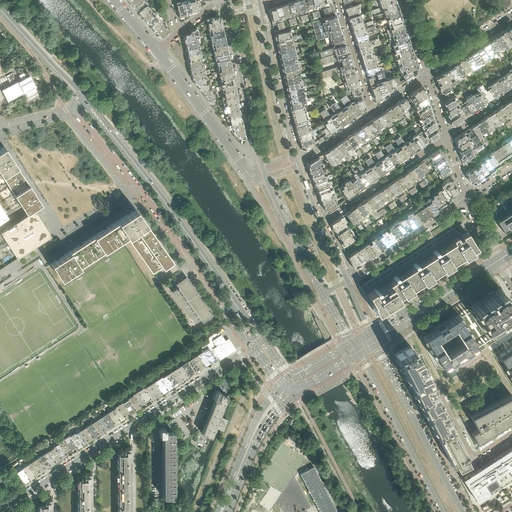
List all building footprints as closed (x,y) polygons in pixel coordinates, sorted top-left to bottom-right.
[(137,10),(138,12),(148,3),(146,1),(145,1),(144,0),(142,0),(134,7),(134,8),(135,10),(137,10)] [(191,12),(188,0),(189,0),(188,0),(186,0),(186,1),(182,2),(185,15),(186,16),(188,15),(189,14),(189,13),(191,12)] [(198,10),(197,9),(196,1),(195,0),(189,0),(188,0),(191,12),(192,13),(195,13),(196,11),(198,10)] [(196,1),(197,9),(201,8),(199,0),(201,0),(202,0),(203,1),(204,2),(206,1),(207,0),(198,0),(199,0),(196,1)] [(301,22),(305,21),(303,15),(305,14),(304,14),(302,14),(298,0),(292,2),(296,14),(298,13),(301,22)] [(307,10),(304,0),(298,0),(302,14),(304,14),(305,14),(303,15),(305,21),(308,20),(305,11),(307,10)] [(313,18),(316,17),(310,0),(304,0),(307,10),(310,9),(313,18)] [(310,0),(316,17),(316,18),(317,21),(320,19),(317,7),(319,7),(317,0),(310,0)] [(317,0),(319,7),(322,6),(324,14),(325,14),(326,18),(329,16),(323,0),(317,0)] [(323,0),(329,16),(335,14),(330,0),(323,0)] [(349,0),(342,0),(345,8),(351,6),(351,4),(348,5),(348,4),(347,1),(349,0)] [(396,3),(395,0),(378,0),(380,3),(376,4),(376,6),(371,7),(371,8),(372,10),(382,7),(396,3)] [(185,15),(182,2),(182,1),(179,2),(176,3),(179,18),(180,18),(182,18),(183,17),(183,15),(185,15)] [(293,15),(296,14),(292,2),(286,4),(290,16),(293,25),(296,24),(293,15)] [(142,16),(152,8),(148,3),(138,12),(138,13),(139,14),(140,14),(141,15),(142,16)] [(385,19),(400,15),(399,11),(396,3),(382,7),(383,11),(382,11),(384,16),(385,19)] [(290,16),(286,4),(280,6),(284,18),(287,17),(290,26),(293,25),(290,16)] [(348,18),(361,14),(361,13),(359,8),(358,4),(351,6),(345,8),(348,18)] [(284,18),(280,6),(274,8),(282,31),(285,30),(284,27),(281,19),(284,18)] [(146,21),(156,13),(157,12),(161,8),(160,7),(156,11),(155,12),(152,8),(142,16),(142,17),(143,19),(144,19),(145,19),(146,21)] [(282,31),(274,8),(270,9),(269,11),(272,25),(276,24),(278,29),(279,32),(282,31)] [(361,14),(348,18),(350,24),(361,21),(369,18),(367,11),(361,13),(361,14)] [(150,26),(160,17),(164,14),(163,13),(160,15),(159,15),(158,15),(156,13),(146,21),(146,22),(147,24),(149,24),(150,26)] [(341,33),(335,14),(329,16),(326,18),(320,19),(317,21),(311,23),(312,25),(317,40),(328,37),(341,33)] [(214,24),(220,23),(219,21),(220,20),(220,17),(218,16),(218,15),(215,15),(215,17),(214,17),(212,17),(210,18),(206,20),(207,24),(203,25),(201,25),(201,27),(208,25),(214,24)] [(402,21),(400,15),(385,19),(386,23),(387,22),(388,25),(402,21)] [(153,29),(154,31),(164,22),(160,17),(150,26),(150,27),(151,29),(153,29)] [(352,30),(363,27),(373,23),(372,20),(362,23),(361,21),(350,24),(352,30)] [(404,27),(402,21),(388,25),(389,29),(388,29),(386,30),(387,33),(404,27)] [(164,22),(154,31),(153,31),(155,33),(156,32),(157,34),(157,35),(158,36),(159,37),(160,38),(164,34),(166,34),(168,33),(168,31),(165,27),(167,25),(164,22)] [(208,25),(210,32),(214,31),(222,30),(221,26),(220,25),(220,23),(214,24),(208,25)] [(354,36),(378,29),(378,27),(375,28),(374,26),(364,29),(363,27),(352,30),(354,36)] [(406,34),(404,27),(387,33),(384,33),(385,35),(388,34),(388,35),(390,35),(391,35),(392,38),(406,34)] [(190,39),(196,37),(199,37),(197,31),(197,30),(196,29),(195,28),(184,37),(184,39),(184,42),(185,43),(190,42),(190,39)] [(354,36),(356,42),(367,38),(366,36),(376,32),(376,30),(378,29),(354,36)] [(223,35),(222,30),(214,31),(210,32),(211,40),(214,39),(217,38),(217,37),(223,35)] [(277,40),(291,37),(290,34),(292,34),(291,30),(290,30),(275,34),(276,36),(275,36),(275,37),(275,39),(276,40),(277,40)] [(511,42),(504,30),(503,30),(500,32),(500,33),(498,34),(507,47),(510,45),(509,44),(511,42)] [(342,38),(341,33),(328,37),(330,42),(342,38)] [(392,44),(408,40),(406,34),(392,38),(393,41),(392,41),(389,42),(390,44),(387,44),(388,46),(389,46),(392,44)] [(507,47),(498,34),(496,36),(495,35),(492,38),(501,50),(504,48),(504,49),(507,47)] [(214,46),(225,44),(225,41),(223,35),(217,37),(217,38),(214,39),(211,40),(213,47),(214,46)] [(291,37),(277,40),(277,42),(276,43),(276,44),(276,45),(277,46),(278,46),(292,43),(292,40),(293,40),(293,39),(294,39),(297,39),(296,36),(293,36),(293,37),(292,37),(291,37)] [(198,46),(196,37),(190,39),(190,42),(185,43),(186,45),(185,46),(186,49),(198,46)] [(320,51),(344,44),(342,38),(330,42),(318,46),(320,51)] [(356,42),(358,48),(379,41),(381,41),(381,38),(378,39),(378,38),(368,41),(367,38),(356,42)] [(501,50),(492,38),(489,40),(489,41),(487,42),(496,55),(498,53),(498,52),(501,50)] [(392,44),(395,53),(411,48),(410,48),(409,44),(408,40),(392,44)] [(358,48),(360,54),(371,50),(370,48),(380,44),(379,41),(358,48)] [(493,57),(496,55),(487,42),(485,44),(483,43),(481,45),(481,46),(489,58),(492,56),(493,57)] [(280,53),(294,49),(293,46),(294,46),(294,43),(292,43),(278,46),(279,48),(278,48),(277,50),(278,52),(279,53),(280,53)] [(214,54),(214,55),(220,54),(220,52),(227,50),(225,44),(214,46),(213,47),(214,53),(213,53),(213,52),(209,53),(207,53),(207,55),(210,55),(211,55),(214,54)] [(335,54),(336,54),(346,50),(344,44),(320,51),(319,52),(320,56),(330,53),(331,51),(333,55),(335,54)] [(200,52),(198,46),(186,49),(186,52),(187,53),(188,55),(200,52)] [(475,50),(482,60),(485,58),(486,59),(489,58),(481,46),(479,48),(477,48),(475,49),(475,50)] [(413,56),(411,48),(395,53),(398,61),(413,56)] [(281,59),(295,55),(295,53),(296,52),(295,49),(294,49),(280,53),(280,55),(279,56),(279,58),(281,59)] [(228,59),(227,50),(220,52),(220,54),(214,55),(216,62),(216,61),(228,59)] [(336,54),(335,54),(337,60),(340,59),(342,65),(339,66),(341,72),(347,70),(352,69),(346,50),(336,54)] [(368,58),(374,56),(372,50),(371,50),(360,54),(363,63),(369,61),(368,58)] [(470,53),(469,54),(476,64),(479,62),(480,63),(483,61),(482,60),(475,50),(473,52),(473,51),(472,52),(471,52),(470,53)] [(188,61),(201,58),(200,52),(188,55),(188,57),(188,58),(188,61)] [(476,64),(469,54),(468,55),(467,55),(463,57),(471,68),(474,66),(475,68),(478,66),(476,64)] [(282,65),(297,62),(296,59),(297,58),(296,55),(295,55),(281,59),(281,61),(280,62),(280,63),(281,65),(282,65)] [(363,63),(365,69),(377,65),(376,62),(377,61),(376,58),(375,56),(374,56),(368,58),(369,61),(363,63)] [(400,70),(416,65),(414,61),(415,61),(413,56),(398,61),(400,68),(397,69),(398,71),(400,70)] [(457,61),(458,62),(465,72),(468,70),(469,72),(472,70),(471,68),(463,57),(457,61)] [(188,61),(190,67),(203,64),(202,58),(201,58),(188,61)] [(218,64),(219,67),(230,65),(229,61),(228,59),(216,61),(217,65),(218,64)] [(283,72),(284,72),(299,68),(301,67),(299,61),(298,61),(297,62),(282,65),(283,67),(282,67),(281,68),(282,71),(283,72)] [(465,72),(458,62),(456,64),(454,63),(452,65),(452,66),(460,78),(466,74),(465,72)] [(205,70),(203,64),(190,67),(191,73),(205,70)] [(219,74),(231,71),(230,69),(231,69),(230,65),(219,67),(219,70),(218,71),(215,72),(211,73),(212,75),(214,75),(217,74),(219,74)] [(368,79),(371,78),(371,77),(374,76),(372,71),(378,69),(377,65),(365,69),(368,79)] [(398,78),(395,79),(397,86),(404,81),(416,73),(416,72),(417,71),(416,70),(417,69),(416,65),(400,70),(404,79),(400,82),(398,78)] [(455,82),(460,78),(452,66),(450,68),(449,67),(447,69),(446,70),(455,82)] [(285,78),(299,74),(299,71),(300,71),(299,68),(284,72),(284,73),(283,75),(283,77),(285,78)] [(352,69),(347,70),(341,72),(340,73),(342,78),(354,74),(352,69)] [(206,76),(205,70),(191,73),(192,77),(192,79),(206,76)] [(452,96),(455,94),(449,86),(455,82),(446,70),(444,71),(443,71),(441,72),(441,74),(441,75),(439,76),(438,76),(436,77),(435,78),(436,78),(435,79),(436,79),(435,80),(436,81),(437,82),(439,84),(438,84),(438,86),(440,89),(439,90),(442,93),(443,93),(444,95),(445,94),(446,96),(450,93),(452,96)] [(232,77),(231,71),(219,74),(219,76),(220,76),(221,80),(232,77)] [(392,90),(388,78),(387,77),(385,78),(382,71),(379,72),(381,79),(383,78),(384,80),(382,80),(386,93),(388,92),(388,91),(390,90),(392,90)] [(39,93),(29,75),(26,77),(23,72),(19,75),(21,79),(16,82),(12,73),(6,76),(10,85),(1,90),(7,101),(23,93),(27,99),(39,93)] [(386,93),(382,80),(380,81),(379,80),(381,79),(379,72),(376,73),(379,82),(376,83),(381,96),(383,95),(384,94),(386,93)] [(506,88),(511,85),(507,80),(509,78),(506,73),(501,76),(499,78),(506,89),(506,88)] [(286,84),(301,80),(300,78),(301,77),(300,74),(299,74),(285,78),(285,80),(284,81),(284,82),(285,83),(286,84)] [(356,80),(354,74),(342,78),(344,84),(345,83),(356,80)] [(196,85),(207,83),(207,82),(206,76),(192,79),(193,80),(196,85)] [(397,86),(395,79),(394,76),(388,78),(392,90),(397,86)] [(234,84),(232,77),(221,80),(222,83),(221,83),(221,84),(219,84),(219,87),(233,84),(234,84)] [(381,96),(376,83),(373,83),(371,78),(368,79),(374,99),(377,100),(381,97),(380,96),(381,96)] [(506,89),(499,78),(496,80),(493,82),(496,86),(496,87),(495,88),(498,94),(500,92),(503,91),(505,89),(506,89)] [(287,90),(288,90),(302,86),(301,83),(302,83),(302,80),(301,80),(286,84),(287,86),(286,86),(285,87),(286,90),(287,90)] [(358,86),(356,80),(345,83),(347,90),(351,88),(358,86)] [(493,97),(486,87),(484,88),(482,88),(482,85),(479,82),(477,83),(475,80),(474,81),(488,100),(490,99),(491,99),(493,97)] [(488,100),(474,81),(476,84),(474,86),(476,90),(478,91),(478,90),(478,91),(478,92),(476,94),(483,104),(486,103),(486,102),(488,100)] [(200,90),(210,88),(209,82),(207,82),(207,83),(196,85),(200,90)] [(496,95),(498,94),(495,88),(496,87),(496,86),(493,82),(489,85),(486,87),(493,97),(496,95)] [(223,92),(234,90),(235,90),(234,86),(233,84),(221,86),(223,92)] [(287,96),(289,97),(303,93),(303,90),(304,90),(303,86),(302,86),(288,90),(288,92),(287,94),(287,96)] [(360,94),(358,86),(351,88),(347,90),(345,91),(348,94),(351,92),(352,96),(350,97),(360,94)] [(214,87),(210,88),(200,90),(210,103),(211,104),(212,104),(213,103),(215,102),(214,99),(216,99),(214,93),(213,94),(212,91),(215,90),(214,88),(214,87)] [(413,103),(425,95),(423,87),(421,87),(406,97),(410,102),(411,100),(413,103)] [(222,96),(222,99),(235,96),(235,95),(236,93),(235,91),(234,90),(223,92),(222,93),(223,96),(222,96)] [(446,110),(456,103),(459,101),(457,99),(461,96),(462,92),(461,90),(455,94),(452,96),(447,100),(444,102),(443,103),(444,105),(444,106),(444,107),(445,109),(446,110)] [(289,102),(290,103),(305,99),(304,96),(305,96),(304,92),(303,93),(289,97),(290,99),(289,99),(289,100),(288,101),(289,102)] [(480,106),(483,104),(476,94),(476,93),(473,95),(472,94),(469,95),(473,102),(470,103),(474,109),(475,109),(476,109),(477,109),(477,107),(479,106),(480,106)] [(355,115),(360,111),(355,103),(353,100),(351,102),(345,94),(342,96),(347,103),(347,104),(355,115)] [(364,106),(360,94),(350,97),(352,100),(355,99),(356,102),(355,103),(360,111),(363,109),(364,106)] [(423,108),(428,104),(428,103),(427,101),(426,99),(426,98),(425,95),(413,103),(415,105),(414,106),(414,107),(412,107),(414,110),(414,109),(419,106),(421,107),(422,106),(423,108)] [(473,110),(474,109),(470,103),(473,102),(469,95),(464,99),(465,100),(462,102),(465,106),(466,108),(470,113),(473,111),(473,110)] [(225,105),(236,103),(236,101),(237,100),(237,97),(235,96),(222,99),(223,103),(224,105),(225,105)] [(355,115),(347,104),(347,103),(342,96),(339,98),(344,106),(343,108),(350,118),(355,115)] [(290,106),(290,110),(303,106),(306,105),(305,102),(306,101),(306,98),(305,99),(290,103),(291,103),(291,105),(290,106)] [(404,98),(397,103),(404,113),(404,114),(408,112),(405,108),(406,108),(405,106),(408,104),(404,98)] [(350,118),(343,108),(340,109),(334,101),(331,103),(336,110),(345,122),(350,118)] [(511,106),(508,101),(507,103),(503,105),(511,116),(511,114),(511,106)] [(224,109),(225,112),(238,109),(237,107),(238,107),(238,106),(238,104),(237,103),(236,103),(225,105),(226,108),(224,109)] [(340,125),(345,122),(336,110),(331,103),(329,105),(334,113),(332,115),(340,125)] [(397,103),(391,107),(404,125),(407,123),(401,115),(404,113),(397,103)] [(454,115),(461,111),(459,107),(456,103),(446,110),(445,110),(446,114),(448,116),(453,113),(454,115)] [(419,118),(430,111),(431,110),(429,106),(428,104),(423,108),(422,106),(421,107),(419,106),(414,109),(418,114),(417,115),(419,118)] [(511,122),(508,117),(511,116),(503,105),(500,107),(498,109),(510,126),(511,128),(511,127),(511,122)] [(305,112),(303,106),(290,110),(292,116),(305,112)] [(334,129),(340,125),(332,115),(330,116),(324,107),(321,110),(326,117),(327,118),(334,129)] [(404,125),(391,107),(386,110),(394,121),(396,119),(401,127),(404,125)] [(453,113),(448,116),(447,117),(450,125),(452,125),(463,118),(470,113),(466,108),(464,109),(461,111),(454,115),(453,113)] [(226,118),(239,116),(239,114),(240,112),(239,110),(238,109),(225,112),(226,115),(226,118)] [(510,126),(498,109),(495,111),(494,111),(493,112),(500,123),(502,121),(507,128),(510,126)] [(326,117),(321,110),(318,112),(324,120),(322,122),(326,128),(329,132),(329,133),(334,129),(327,118),(326,117)] [(391,122),(394,121),(386,110),(381,114),(394,132),(396,130),(391,122)] [(430,112),(430,111),(419,118),(418,118),(420,121),(417,123),(419,126),(420,126),(420,125),(423,123),(425,125),(432,120),(431,118),(433,117),(431,115),(432,114),(432,113),(430,112)] [(307,119),(305,112),(292,116),(294,122),(307,119)] [(500,123),(493,112),(488,116),(495,126),(496,127),(498,126),(497,125),(500,123)] [(394,132),(381,114),(376,117),(383,128),(386,126),(391,134),(394,132)] [(228,120),(229,124),(242,122),(241,118),(240,118),(239,116),(226,118),(227,121),(228,120)] [(492,127),(495,126),(488,116),(483,119),(486,124),(484,126),(487,132),(488,132),(494,129),(492,127)] [(383,128),(376,117),(371,121),(380,133),(385,130),(383,128)] [(308,125),(307,119),(294,122),(296,128),(308,125)] [(485,133),(487,132),(484,126),(486,124),(483,119),(475,124),(482,134),(485,133)] [(423,123),(420,125),(420,126),(424,131),(422,132),(424,133),(429,130),(431,132),(435,129),(436,129),(435,126),(436,126),(434,124),(435,124),(434,122),(433,121),(432,120),(425,125),(423,123)] [(371,121),(366,124),(375,137),(380,133),(371,121)] [(245,138),(242,122),(229,124),(229,125),(228,126),(230,128),(231,128),(231,129),(232,130),(233,131),(233,132),(236,135),(237,135),(240,139),(241,138),(241,139),(242,140),(244,140),(244,139),(244,138),(245,138)] [(361,128),(368,138),(370,137),(375,144),(378,142),(375,137),(366,124),(361,128)] [(488,143),(486,140),(486,139),(483,135),(481,136),(480,135),(482,134),(475,124),(470,128),(474,133),(475,135),(477,137),(478,139),(480,137),(486,146),(489,144),(488,143)] [(310,131),(308,125),(296,128),(297,135),(310,131)] [(366,140),(368,138),(361,128),(356,131),(368,149),(371,147),(366,140)] [(418,149),(410,136),(409,134),(405,128),(400,131),(406,141),(413,151),(415,150),(416,151),(418,149)] [(469,136),(474,133),(470,128),(468,129),(470,131),(467,134),(465,131),(456,138),(455,140),(457,145),(469,136)] [(424,133),(422,132),(422,131),(417,134),(419,137),(424,145),(429,141),(437,136),(438,133),(435,129),(431,132),(429,130),(424,133)] [(410,136),(418,149),(424,145),(419,137),(417,134),(414,130),(409,134),(410,136)] [(297,135),(299,141),(312,137),(310,131),(297,135)] [(365,151),(368,149),(356,131),(350,135),(357,145),(360,144),(365,151)] [(511,138),(510,136),(507,138),(505,134),(504,134),(502,132),(500,133),(502,135),(503,137),(505,139),(511,149),(511,138)] [(345,139),(355,153),(357,156),(359,155),(360,154),(356,148),(355,149),(354,148),(355,147),(357,145),(350,135),(345,139)] [(413,151),(406,141),(404,143),(399,135),(396,137),(408,155),(410,154),(411,154),(413,152),(413,151)] [(459,149),(459,150),(477,137),(475,135),(470,138),(469,136),(457,145),(457,146),(458,149),(459,149)] [(312,137),(299,141),(301,149),(304,150),(314,143),(312,137)] [(408,155),(396,137),(393,139),(399,147),(396,148),(404,159),(406,157),(406,156),(408,155)] [(478,139),(477,137),(459,150),(458,150),(459,152),(459,153),(461,156),(472,148),(471,146),(479,140),(478,139)] [(350,156),(355,153),(345,139),(340,142),(350,156)] [(511,152),(511,149),(505,139),(500,143),(509,157),(511,154),(511,153),(511,152)] [(340,142),(335,145),(343,156),(345,159),(350,156),(340,142)] [(404,159),(396,148),(395,147),(393,148),(389,142),(386,144),(398,162),(400,160),(401,161),(404,159)] [(506,159),(509,157),(500,143),(495,147),(503,159),(505,158),(505,159),(506,159)] [(397,163),(398,162),(386,144),(383,146),(389,154),(387,155),(394,166),(396,164),(397,163)] [(465,161),(465,160),(467,159),(470,157),(475,154),(474,152),(475,151),(477,153),(477,152),(484,147),(482,144),(474,150),(472,148),(461,156),(460,156),(462,163),(465,161)] [(0,160),(9,155),(3,145),(0,147),(0,160)] [(332,157),(335,155),(338,159),(341,158),(343,156),(335,145),(328,151),(332,157)] [(503,159),(495,147),(489,151),(490,152),(499,164),(501,162),(502,161),(501,160),(503,159)] [(391,168),(394,166),(387,155),(384,157),(379,149),(376,151),(388,169),(390,167),(391,168)] [(431,163),(433,165),(438,161),(436,159),(442,155),(441,154),(442,153),(442,152),(440,149),(422,161),(426,166),(431,163)] [(326,159),(328,161),(330,164),(330,165),(333,163),(334,164),(336,162),(336,163),(339,161),(338,159),(335,155),(332,157),(328,151),(323,154),(326,159)] [(388,169),(376,151),(374,153),(379,160),(376,162),(384,173),(386,171),(387,170),(388,169)] [(497,166),(499,164),(490,152),(485,156),(485,157),(494,168),(497,167),(497,166)] [(28,183),(19,169),(15,164),(9,155),(0,160),(0,205),(4,212),(19,203),(25,212),(32,207),(40,202),(28,183)] [(433,167),(435,171),(446,163),(446,162),(446,161),(445,160),(444,160),(442,155),(436,159),(438,161),(433,165),(434,167),(433,167)] [(381,174),(384,173),(376,162),(374,163),(369,156),(366,158),(378,175),(380,174),(381,174)] [(309,170),(322,165),(318,157),(308,164),(308,166),(308,167),(308,168),(308,169),(309,170)] [(494,168),(485,157),(480,160),(481,161),(489,173),(492,171),(492,170),(494,168)] [(378,175),(366,158),(364,160),(369,167),(366,169),(374,180),(376,178),(376,177),(378,175)] [(427,168),(426,166),(422,161),(417,164),(425,175),(428,173),(427,172),(429,170),(428,170),(427,168)] [(478,182),(479,181),(471,169),(466,162),(465,161),(462,163),(463,166),(465,164),(468,168),(469,169),(467,171),(467,170),(465,172),(467,177),(468,179),(470,182),(471,182),(472,183),(474,184),(475,183),(475,184),(477,183),(478,182)] [(487,174),(489,173),(481,161),(475,165),(476,166),(484,177),(487,176),(487,174)] [(374,180),(366,169),(364,171),(359,163),(357,164),(356,162),(355,163),(358,168),(368,182),(370,181),(371,181),(374,180)] [(446,174),(449,172),(450,171),(449,169),(448,167),(448,165),(447,164),(446,163),(435,171),(439,176),(440,177),(445,174),(446,174)] [(426,177),(425,175),(417,164),(412,168),(424,185),(427,183),(424,178),(426,177)] [(311,176),(324,171),(325,171),(324,168),(323,168),(322,165),(309,170),(311,176)] [(484,177),(476,166),(471,169),(479,181),(481,180),(482,180),(484,179),(484,177)] [(364,186),(354,171),(351,167),(346,171),(351,179),(359,190),(364,186)] [(366,183),(368,182),(358,168),(354,171),(364,186),(367,184),(366,183)] [(424,185),(412,168),(407,171),(414,182),(416,180),(421,187),(424,185)] [(313,179),(314,181),(327,177),(326,174),(325,174),(324,171),(311,176),(312,179),(313,179)] [(407,171),(402,175),(414,192),(414,193),(415,195),(418,193),(418,191),(417,190),(412,183),(414,182),(407,171)] [(443,183),(443,184),(451,196),(452,196),(454,195),(454,194),(455,194),(454,193),(456,191),(455,190),(455,189),(454,187),(455,187),(454,186),(453,184),(451,182),(453,181),(453,180),(452,178),(450,177),(452,176),(450,175),(451,174),(449,172),(446,174),(449,179),(445,181),(445,182),(443,183)] [(414,192),(402,175),(400,177),(396,179),(404,189),(406,187),(411,194),(414,192)] [(316,187),(329,182),(330,183),(330,182),(329,179),(328,180),(327,177),(314,181),(313,183),(314,185),(315,185),(316,187)] [(354,193),(359,190),(351,179),(349,180),(348,179),(346,181),(345,181),(343,183),(344,185),(344,184),(347,188),(349,187),(354,193)] [(401,190),(404,189),(396,179),(391,182),(398,192),(400,194),(403,199),(406,197),(401,190)] [(317,193),(319,193),(330,188),(329,186),(331,185),(329,182),(316,187),(317,190),(316,191),(317,193)] [(397,194),(398,192),(391,182),(386,186),(393,196),(396,194),(400,201),(403,199),(400,194),(398,195),(397,194)] [(346,198),(354,193),(349,187),(347,188),(344,184),(344,185),(339,188),(344,194),(346,198)] [(451,196),(443,184),(440,186),(442,188),(439,190),(447,201),(450,199),(449,197),(451,196)] [(391,198),(393,196),(386,186),(381,189),(388,200),(389,200),(393,206),(396,205),(391,198)] [(320,199),(333,194),(332,191),(333,191),(332,188),(330,188),(319,193),(319,195),(319,196),(320,199)] [(389,200),(388,200),(381,189),(376,193),(383,203),(385,202),(390,208),(393,206),(389,200)] [(447,201),(439,190),(439,189),(436,191),(437,193),(434,194),(442,206),(446,204),(448,203),(447,201)] [(376,193),(371,196),(383,214),(385,212),(381,205),(383,203),(376,193)] [(323,205),(335,200),(334,197),(335,197),(334,194),(333,194),(320,199),(322,205),(323,205)] [(442,206),(434,194),(431,196),(432,197),(430,199),(437,210),(438,210),(440,209),(441,208),(441,207),(442,206)] [(383,214),(371,196),(360,203),(367,214),(373,222),(371,223),(372,224),(381,218),(384,216),(383,214)] [(435,211),(437,210),(430,199),(429,197),(426,199),(427,200),(424,202),(432,215),(436,212),(435,211)] [(335,200),(323,205),(323,207),(324,208),(325,211),(327,211),(327,212),(337,205),(335,200)] [(432,215),(424,202),(421,204),(420,203),(418,205),(427,218),(432,215)] [(365,215),(367,214),(360,203),(356,207),(362,216),(363,215),(364,216),(363,217),(367,224),(370,222),(365,215)] [(427,218),(418,205),(415,207),(416,208),(413,210),(421,222),(427,218)] [(147,221),(137,207),(118,219),(128,234),(147,221)] [(360,217),(362,216),(356,207),(351,210),(358,220),(360,219),(364,226),(367,224),(363,217),(361,218),(360,217)] [(511,209),(509,212),(506,214),(496,220),(503,231),(511,225),(511,209)] [(51,236),(34,210),(0,232),(17,258),(51,236)] [(358,220),(351,210),(345,214),(353,225),(355,223),(359,230),(362,227),(358,220)] [(421,222),(413,210),(410,212),(410,211),(409,211),(408,212),(407,210),(406,211),(416,225),(418,224),(421,222)] [(407,217),(404,219),(411,229),(411,228),(412,228),(413,227),(414,226),(416,225),(406,211),(405,211),(407,214),(405,215),(407,217)] [(337,233),(347,226),(346,226),(348,224),(346,222),(347,222),(345,221),(346,221),(342,216),(332,223),(331,226),(334,230),(335,230),(337,233)] [(397,219),(398,220),(406,232),(411,229),(404,219),(402,216),(397,219)] [(104,249),(128,234),(118,219),(94,234),(104,249)] [(406,232),(398,220),(396,222),(393,224),(401,236),(406,232)] [(174,259),(147,221),(128,234),(155,273),(174,259)] [(396,240),(401,236),(393,224),(390,226),(389,226),(388,225),(386,222),(385,224),(388,228),(396,240)] [(477,248),(466,232),(462,235),(459,231),(464,227),(462,223),(436,239),(431,242),(399,263),(389,270),(362,287),(366,294),(372,304),(371,304),(376,314),(381,310),(383,309),(392,303),(391,302),(402,295),(403,296),(412,291),(411,290),(422,283),(423,284),(432,278),(431,277),(442,270),(443,271),(452,265),(451,264),(457,260),(462,257),(463,258),(472,252),(471,251),(477,248)] [(339,239),(351,231),(352,230),(349,225),(347,226),(337,233),(336,235),(337,237),(338,237),(339,239)] [(396,240),(388,228),(385,230),(384,229),(382,230),(390,243),(396,240)] [(390,243),(382,230),(379,232),(380,233),(377,235),(385,247),(390,243)] [(351,231),(339,239),(341,241),(340,243),(342,246),(354,237),(352,234),(353,234),(351,231)] [(311,243),(308,237),(310,236),(309,233),(307,234),(301,237),(305,246),(311,243)] [(81,264),(104,249),(94,234),(71,249),(81,264)] [(385,247),(377,235),(374,237),(373,236),(371,237),(380,250),(385,247)] [(375,254),(380,250),(371,237),(369,239),(371,243),(368,244),(368,245),(374,254),(375,254)] [(374,254),(368,245),(368,244),(367,243),(362,246),(369,257),(371,256),(372,256),(373,255),(374,255),(374,254)] [(367,258),(369,257),(362,246),(357,250),(364,261),(364,260),(365,260),(366,260),(367,259),(367,258)] [(81,264),(71,249),(52,262),(62,277),(81,264)] [(364,262),(364,261),(357,250),(351,253),(359,264),(361,263),(362,263),(364,262)] [(359,264),(351,253),(349,255),(348,253),(346,254),(350,262),(353,267),(354,267),(355,267),(356,267),(359,265),(359,264)] [(212,314),(186,276),(175,284),(178,287),(172,291),(194,323),(200,318),(202,322),(212,314)] [(475,304),(467,309),(481,331),(485,329),(490,337),(511,323),(511,312),(498,290),(494,292),(493,291),(488,294),(488,295),(480,301),(479,300),(474,303),(475,304)] [(431,332),(423,337),(442,368),(446,366),(447,368),(448,368),(447,366),(450,364),(451,366),(458,361),(457,360),(473,350),(474,351),(473,349),(476,347),(456,316),(435,329),(434,328),(430,331),(431,332)] [(219,345),(225,341),(221,334),(220,335),(218,331),(210,336),(208,337),(207,343),(205,344),(208,348),(214,357),(214,358),(215,357),(218,356),(216,347),(219,345)] [(229,338),(225,341),(219,345),(216,347),(218,356),(220,360),(237,349),(229,338)] [(395,354),(394,354),(395,355),(395,356),(395,357),(413,391),(417,399),(427,418),(431,425),(436,435),(450,428),(451,428),(451,427),(446,418),(445,416),(447,416),(445,413),(444,413),(442,410),(432,391),(432,390),(433,389),(431,386),(430,387),(428,383),(423,373),(429,370),(428,368),(422,357),(422,356),(421,355),(415,343),(412,345),(409,347),(408,347),(406,348),(405,349),(403,350),(402,350),(401,351),(400,351),(398,352),(397,353),(395,354)] [(511,345),(497,355),(511,377),(511,345)] [(214,357),(208,348),(204,350),(204,348),(203,349),(201,346),(200,346),(203,351),(210,362),(211,361),(212,361),(214,360),(214,359),(216,359),(215,357),(214,358),(214,357)] [(210,362),(203,351),(199,353),(199,352),(197,353),(195,349),(194,350),(197,354),(204,366),(206,365),(207,365),(208,364),(209,363),(210,362)] [(203,366),(204,366),(197,354),(195,356),(194,355),(192,356),(191,354),(190,354),(192,358),(199,369),(201,368),(202,368),(203,367),(203,366)] [(199,369),(192,358),(186,361),(194,373),(195,372),(196,371),(198,371),(198,370),(199,369)] [(194,373),(186,361),(181,365),(188,376),(190,375),(191,375),(192,374),(193,373),(194,373)] [(188,376),(181,365),(176,368),(183,380),(185,378),(186,378),(187,378),(188,377),(188,376)] [(183,380),(176,368),(171,372),(178,383),(179,382),(180,382),(182,381),(182,380),(183,380)] [(178,383),(171,372),(165,375),(173,386),(174,385),(175,385),(176,384),(177,384),(178,383)] [(173,386),(165,375),(162,377),(161,376),(159,378),(167,390),(169,389),(170,389),(171,388),(172,387),(173,386)] [(167,390),(159,378),(154,381),(162,393),(164,392),(165,392),(166,391),(166,390),(167,390)] [(162,393),(154,381),(149,385),(157,397),(158,396),(159,396),(160,395),(161,394),(162,393)] [(157,397),(149,385),(144,387),(143,385),(142,386),(143,387),(150,398),(149,399),(151,400),(153,399),(154,399),(155,398),(156,397),(157,397)] [(150,398),(143,387),(138,391),(145,402),(148,400),(149,399),(150,398)] [(210,436),(225,400),(226,396),(220,393),(220,392),(220,391),(220,390),(219,390),(219,391),(216,390),(213,399),(214,399),(213,402),(209,412),(204,410),(200,421),(205,423),(201,432),(210,436)] [(145,402),(138,391),(132,394),(133,395),(139,405),(140,405),(140,404),(142,404),(145,402),(144,402),(145,402)] [(506,412),(505,411),(511,406),(511,396),(510,393),(469,415),(477,429),(478,431),(483,427),(489,424),(495,420),(500,417),(504,414),(504,413),(506,412)] [(139,405),(133,395),(127,398),(135,410),(136,410),(137,410),(139,409),(139,408),(141,407),(140,405),(139,405)] [(135,410),(127,398),(122,402),(130,414),(131,413),(132,413),(133,412),(134,411),(135,410)] [(130,414),(122,402),(117,405),(125,417),(126,417),(127,417),(128,416),(128,415),(130,414)] [(125,417),(117,405),(115,406),(116,407),(112,410),(119,421),(120,420),(121,420),(123,419),(123,418),(125,417)] [(119,421),(112,410),(107,413),(114,424),(115,424),(116,424),(117,423),(118,422),(119,421)] [(511,422),(506,412),(504,413),(504,414),(500,417),(505,426),(505,425),(511,422)] [(114,424),(107,413),(102,417),(109,428),(110,427),(111,427),(112,426),(112,425),(114,424)] [(103,431),(96,420),(93,414),(91,416),(93,418),(94,418),(95,419),(94,420),(95,421),(91,423),(98,435),(99,434),(100,434),(101,433),(102,432),(103,431)] [(109,428),(102,417),(101,415),(99,416),(99,418),(96,420),(103,431),(104,431),(105,430),(107,430),(107,429),(109,428)] [(505,426),(500,417),(495,420),(499,430),(505,426)] [(499,430),(495,420),(489,424),(494,433),(499,430)] [(98,435),(91,423),(86,427),(93,438),(94,437),(95,437),(96,436),(98,435)] [(494,433),(489,424),(483,427),(488,437),(494,433)] [(173,493),(173,431),(171,431),(170,425),(166,425),(166,427),(158,427),(158,435),(162,435),(162,497),(163,497),(173,496),(173,493)] [(88,441),(80,430),(78,426),(77,426),(76,427),(78,429),(78,430),(78,431),(75,433),(82,445),(83,444),(84,444),(85,443),(86,442),(88,441)] [(93,438),(86,427),(80,430),(88,441),(89,441),(91,440),(91,439),(93,438)] [(488,437),(483,427),(478,431),(483,440),(488,437)] [(463,451),(456,437),(455,438),(450,428),(436,435),(454,469),(455,468),(456,468),(467,462),(464,456),(465,455),(464,452),(462,453),(462,451),(463,451)] [(483,440),(478,431),(477,429),(471,433),(477,444),(483,440)] [(82,445),(75,433),(69,436),(75,446),(77,448),(78,448),(79,448),(80,447),(81,446),(82,445)] [(75,446),(69,436),(69,435),(63,439),(70,450),(71,450),(74,448),(73,448),(74,447),(75,446)] [(70,450),(63,439),(58,442),(58,443),(65,453),(66,452),(67,452),(70,450)] [(65,453),(58,443),(53,447),(54,448),(61,459),(62,458),(64,457),(65,457),(65,456),(66,455),(65,453)] [(130,511),(130,454),(130,447),(127,448),(125,449),(124,450),(124,451),(124,454),(118,454),(118,481),(118,511),(130,511)] [(511,447),(498,457),(495,458),(478,470),(463,479),(477,502),(489,494),(491,492),(492,494),(511,481),(511,447)] [(61,459),(54,448),(49,451),(55,462),(57,461),(58,461),(59,460),(60,459),(61,459)] [(55,462),(49,451),(43,454),(50,465),(52,464),(53,464),(54,463),(55,463),(55,462)] [(50,465),(43,454),(38,458),(45,469),(47,468),(48,468),(49,467),(49,466),(50,465)] [(45,469),(38,458),(32,461),(40,472),(41,471),(42,471),(43,470),(44,469),(45,469)] [(34,476),(27,465),(26,464),(28,463),(25,459),(24,460),(26,463),(23,465),(24,467),(22,468),(29,479),(31,478),(32,478),(33,477),(33,476),(34,476)] [(40,472),(32,461),(27,465),(34,476),(36,475),(37,475),(38,474),(39,473),(40,472)] [(348,511),(345,511),(332,511),(336,510),(313,466),(300,474),(319,511),(348,511)] [(29,479),(22,468),(16,472),(23,483),(25,482),(26,482),(27,481),(28,480),(29,479)] [(90,511),(90,480),(90,472),(87,474),(85,474),(84,475),(84,476),(84,477),(84,479),(78,479),(78,480),(78,511),(90,511)] [(50,511),(51,505),(51,498),(47,499),(46,500),(45,501),(44,502),(44,505),(42,505),(42,504),(40,504),(40,505),(38,505),(38,511),(50,511)]
